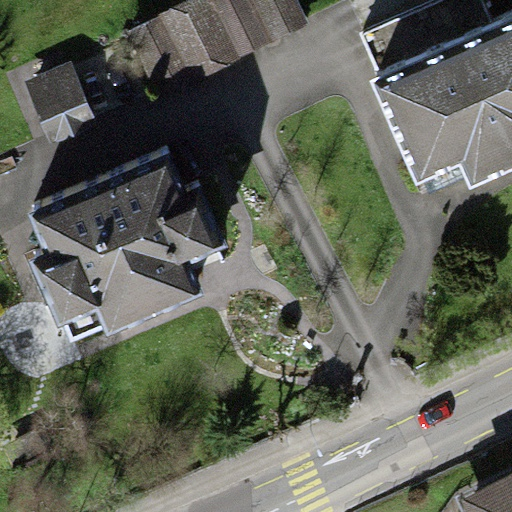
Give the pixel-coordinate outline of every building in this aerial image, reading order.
[(296,0),(189,0),(125,31),(157,97),(308,23),(296,0)] [(378,76),(370,80),(415,185),(459,166),(469,189),(511,170),(511,17),(493,25),(482,0),(430,0),(358,31),(378,76)] [(72,61),(23,81),(48,139),(97,118),(72,61)] [(169,150),(24,211),(42,253),(29,258),(58,326),(63,324),(70,342),(105,327),(108,334),(196,297),(182,264),(227,245),(201,182),(185,188),(169,150)] [(511,511),(511,471),(457,498),(462,511),(511,511)]
